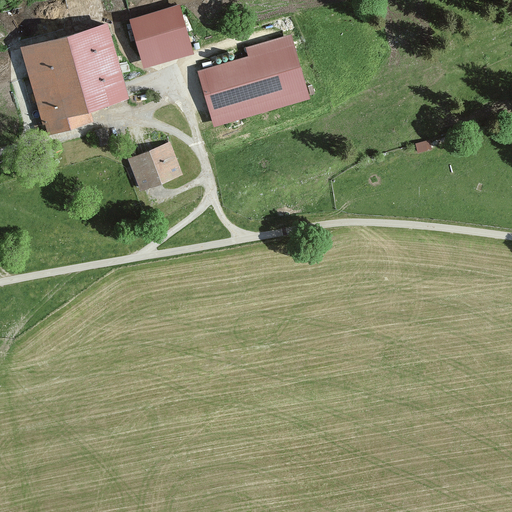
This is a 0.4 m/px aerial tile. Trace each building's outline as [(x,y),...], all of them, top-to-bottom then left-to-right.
[(179,5),(129,20),(143,69),(194,54),(179,5)] [(45,125),(48,135),(93,122),(90,111),(130,100),(108,24),(20,49),(42,125),(45,125)] [(248,57),(198,71),(214,128),(311,99),(291,34),(245,48),(248,57)] [(419,150),(433,146),(431,137),(416,141),(419,150)] [(129,156),(143,190),(183,173),(168,139),(129,156)]
